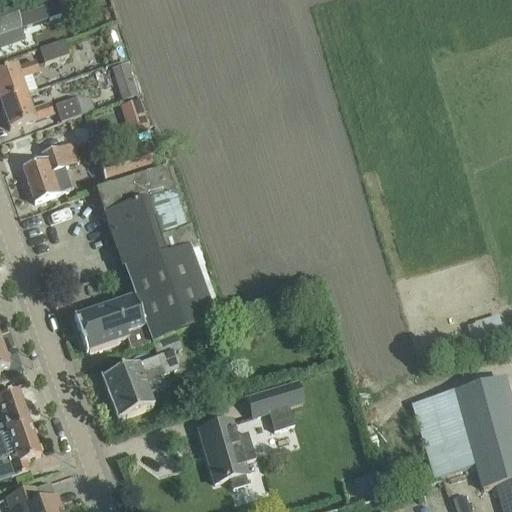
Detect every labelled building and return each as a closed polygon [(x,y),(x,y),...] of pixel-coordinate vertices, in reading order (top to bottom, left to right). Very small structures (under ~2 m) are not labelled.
[(0,15),(0,39),(20,32),(18,26),(28,22),(31,32),(66,19),(59,0),(42,0),(23,7),(23,8),(13,11),(0,15)] [(40,51),(45,66),(69,58),(65,43),(40,51)] [(0,75),(0,103),(1,106),(26,97),(21,82),(40,75),(35,63),(0,75)] [(128,67),(112,72),(122,103),(138,98),(128,67)] [(26,97),(1,106),(10,133),(54,117),(50,106),(32,113),(26,97)] [(56,109),(62,126),(83,119),(77,101),(56,109)] [(140,105),(123,111),(132,137),(149,131),(140,105)] [(160,171),(152,148),(100,164),(107,188),(160,171)] [(44,163),(22,171),(35,207),(54,200),(68,195),(60,173),(69,170),(62,149),(41,156),(44,163)] [(134,182),(96,194),(104,219),(105,219),(122,271),(124,271),(135,299),(134,299),(145,331),(127,337),(128,342),(132,354),(151,347),(153,346),(153,347),(178,338),(216,323),(221,322),(204,271),(207,270),(200,250),(193,230),(188,232),(178,204),(183,202),(172,169),(166,170),(164,171),(165,172),(134,182)] [(134,299),(74,320),(87,357),(128,342),(127,337),(145,331),(134,299)] [(178,338),(153,347),(158,360),(121,374),(102,381),(118,424),(154,410),(149,396),(167,390),(163,380),(179,374),(172,355),(183,351),(178,338)] [(0,372),(10,369),(0,340),(0,372)] [(339,376),(323,381),(327,394),(343,389),(339,376)] [(425,451),(434,480),(477,467),(484,493),(497,489),(502,511),(511,511),(511,405),(506,382),(457,396),(469,437),(425,451)] [(0,411),(8,434),(30,426),(19,394),(4,399),(0,388),(0,411)] [(298,389),(250,403),(255,422),(270,418),(276,436),(296,430),(290,412),(303,408),(298,389)] [(8,434),(0,436),(0,464),(5,462),(12,481),(30,474),(26,463),(41,458),(30,426),(8,434)] [(230,482),(233,494),(249,489),(246,477),(249,476),(246,466),(256,463),(249,437),(235,440),(231,426),(200,435),(216,486),(230,482)] [(355,482),(360,498),(379,493),(375,477),(355,482)] [(60,511),(56,501),(40,507),(35,492),(6,502),(9,511),(60,511)] [(454,502),(457,511),(471,511),(467,498),(454,502)]
